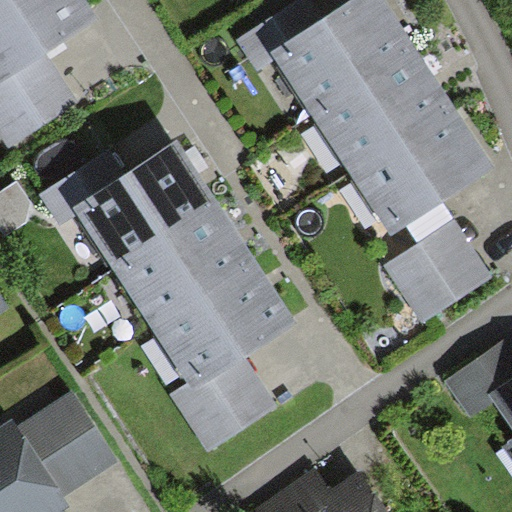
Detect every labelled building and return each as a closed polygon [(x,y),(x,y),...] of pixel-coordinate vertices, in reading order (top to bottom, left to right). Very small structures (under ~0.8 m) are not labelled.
[(0,0),(0,88),(45,61),(97,28),(79,0),(0,0)] [(273,64),(325,30),(305,0),(303,0),(237,44),(257,75),(273,64)] [(273,64),(394,246),(496,179),(468,136),(435,87),(404,39),(377,0),(370,0),(325,30),(273,64)] [(77,108),(45,61),(0,88),(0,135),(11,154),(77,108)] [(197,184),(175,151),(127,183),(73,218),(187,389),(193,399),(249,363),(296,332),(264,284),(234,239),(197,184)] [(73,218),(127,183),(109,154),(44,196),(64,227),(73,218)] [(425,328),(493,283),(455,226),(387,270),(425,328)] [(0,292),(0,319),(13,312),(0,292)] [(511,465),(511,334),(511,333),(449,376),(511,465)] [(280,411),(249,363),(193,399),(187,389),(174,398),(211,456),(280,411)] [(13,424),(57,493),(108,460),(65,392),(13,424)] [(57,493),(13,424),(9,417),(0,422),(0,511),(51,511),(64,504),(57,493)] [(302,475),(250,511),(398,511),(365,466),(319,499),(302,475)]
